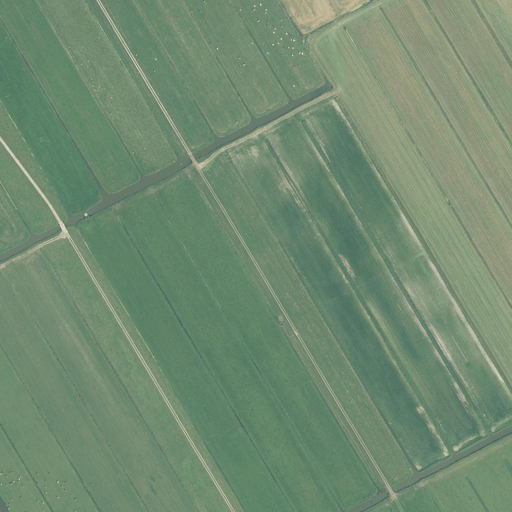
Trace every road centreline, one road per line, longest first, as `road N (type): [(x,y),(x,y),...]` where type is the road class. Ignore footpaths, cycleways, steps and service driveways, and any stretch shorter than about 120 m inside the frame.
road 1 (track): [(393,496),(97,0)]
road 2 (track): [(0,267),(65,232),(233,511)]
road 3 (track): [(329,29),(336,92),(198,167)]
